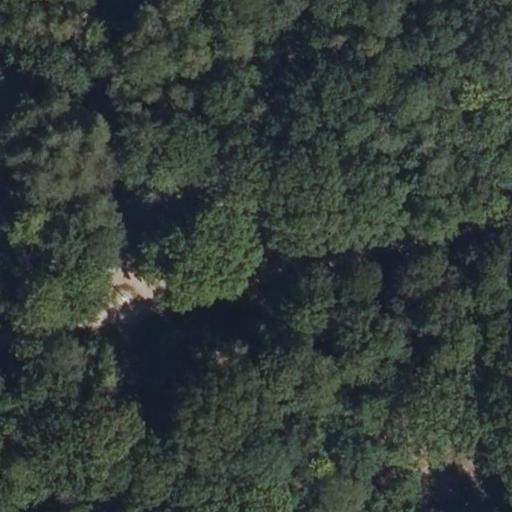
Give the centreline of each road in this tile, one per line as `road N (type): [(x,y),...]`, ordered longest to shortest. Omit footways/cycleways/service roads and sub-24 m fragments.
road 1 (unknown): [(284,0),(137,213),(91,302)]
road 2 (unknown): [(91,302),(138,511)]
